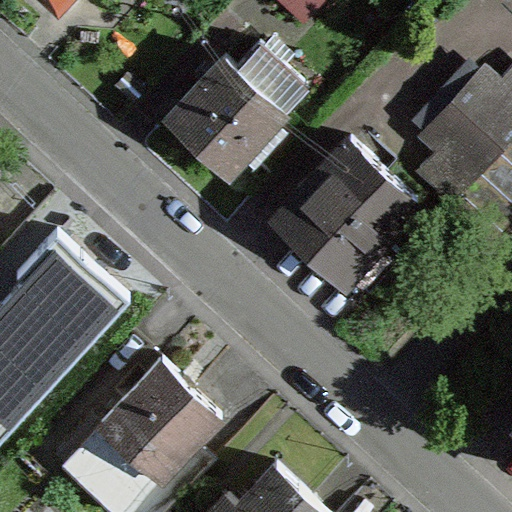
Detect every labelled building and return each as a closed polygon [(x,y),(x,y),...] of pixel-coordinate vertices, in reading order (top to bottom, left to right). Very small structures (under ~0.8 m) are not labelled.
[(239,59),(286,104),(309,80),(262,35),(239,59)] [(168,110),(227,166),(286,104),(239,59),(228,48),(168,110)] [(511,89),(501,79),(483,63),(424,127),(443,143),(476,174),(511,134),(511,89)] [(511,66),(501,79),(511,89),(511,66)] [(277,212),(344,275),(420,195),(353,132),(277,212)] [(511,215),(511,134),(476,174),(457,195),(443,210),(484,247),(511,215)] [(476,174),(443,143),(423,164),(457,195),(476,174)] [(145,280),(81,222),(0,309),(0,337),(50,383),(145,280)] [(196,435),(223,406),(163,351),(102,417),(93,409),(57,448),(65,456),(64,457),(124,511),(127,509),(196,435)] [(196,435),(127,509),(129,511),(165,511),(218,455),(196,435)] [(209,511),(338,511),(278,457),(240,498),(230,489),(209,511)]
